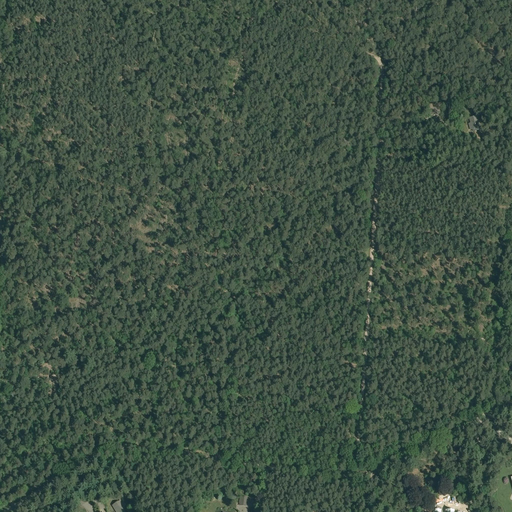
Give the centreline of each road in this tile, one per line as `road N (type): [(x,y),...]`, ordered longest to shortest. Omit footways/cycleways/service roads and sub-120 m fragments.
road 1 (unclassified): [(6,511),(120,447),(359,476),(511,404)]
road 2 (track): [(359,476),(376,131)]
road 3 (track): [(379,60),(216,0)]
